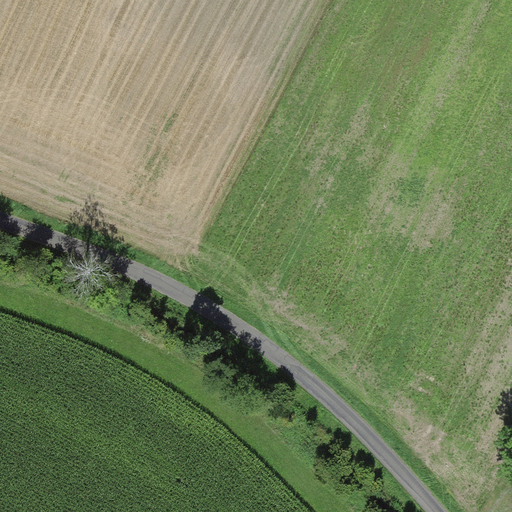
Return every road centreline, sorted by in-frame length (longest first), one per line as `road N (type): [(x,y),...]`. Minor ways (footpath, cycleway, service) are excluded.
road 1 (unclassified): [(0,225),(216,317),(343,415),(426,511)]
road 2 (track): [(333,511),(268,439),(160,354),(0,291)]
